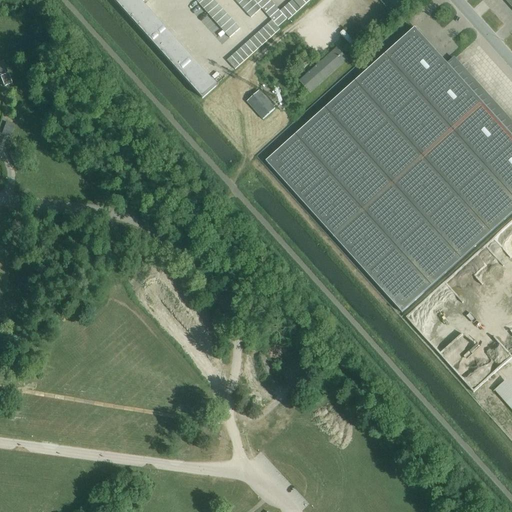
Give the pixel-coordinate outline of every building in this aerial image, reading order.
[(121,0),(117,4),(128,16),(142,2),(144,0),(121,0)] [(214,0),(204,0),(199,5),(204,9),(214,0)] [(214,0),(204,9),(208,14),(218,5),(214,0)] [(243,0),(239,5),(243,9),(252,0),(243,0)] [(253,0),(252,0),(243,9),(247,13),(257,4),(254,0),(253,0)] [(269,0),(263,0),(258,5),(261,9),(262,9),(271,1),(269,0)] [(293,0),(288,4),(296,13),(301,9),(293,0)] [(302,0),(292,0),(293,0),(301,9),(306,4),(302,0)] [(378,0),(392,15),(395,12),(397,11),(409,1),(408,0),(378,0)] [(271,1),(262,9),(266,14),(275,6),(271,1)] [(142,2),(128,16),(135,24),(150,11),(142,2)] [(257,4),(247,13),(251,18),(261,9),(258,5),(257,4)] [(288,4),(284,8),(292,17),(296,13),(288,4)] [(218,5),(208,14),(212,19),(223,9),(218,5)] [(275,6),(266,14),(272,21),(278,27),(287,19),(280,12),(275,6)] [(284,8),(280,12),(287,19),(288,21),(292,17),(284,8)] [(223,10),(212,19),(217,24),(227,14),(223,10)] [(150,11),(135,24),(143,32),(157,19),(150,11)] [(227,14),(217,24),(221,28),(231,19),(227,14)] [(157,19),(143,32),(150,40),(165,27),(157,19)] [(231,19),(221,28),(225,33),(236,24),(231,19)] [(272,21),(267,25),(275,34),(280,30),(278,27),(272,21)] [(236,24),(225,33),(230,38),(240,29),(236,24)] [(267,25),(263,29),(271,38),(275,34),(267,25)] [(165,27),(150,40),(157,49),(172,36),(165,27)] [(263,29),(258,33),(266,42),(271,38),(263,29)] [(511,137),(414,29),(266,162),(402,313),(511,214),(511,137)] [(258,33),(254,37),(262,46),(266,42),(258,33)] [(172,36),(157,49),(165,57),(180,44),(172,36)] [(254,37),(249,41),(257,50),(262,46),(254,37)] [(249,41),(245,45),(253,54),(257,50),(249,41)] [(180,44),(165,57),(172,66),(187,52),(180,44)] [(245,45),(241,49),(248,58),(253,54),(245,45)] [(299,82),(310,94),(347,60),(337,48),(299,82)] [(241,49),(236,53),(244,62),(248,58),(241,49)] [(187,52),(172,66),(180,74),(195,61),(187,52)] [(236,53),(232,57),(240,66),(244,62),(236,53)] [(232,57),(227,61),(235,70),(240,66),(232,57)] [(195,61),(180,74),(187,82),(202,69),(195,61)] [(202,69),(187,82),(195,91),(195,90),(210,77),(202,69)] [(8,74),(0,77),(4,87),(12,84),(8,74)] [(195,90),(195,91),(202,99),(217,86),(210,77),(195,90)] [(263,120),(275,109),(259,91),(247,102),(263,120)] [(6,124),(2,134),(10,137),(14,126),(6,124)] [(511,386),(507,380),(495,391),(511,409),(511,386)]
